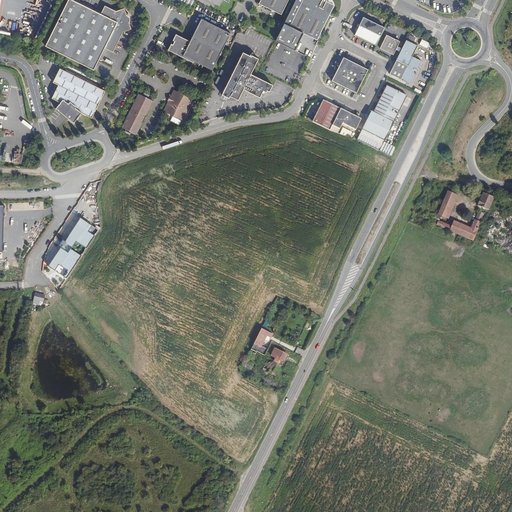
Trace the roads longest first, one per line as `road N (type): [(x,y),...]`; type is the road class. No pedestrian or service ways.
road 1 (track): [(248,480),(158,418),(121,411),(4,511)]
road 2 (secondary): [(449,55),(325,325)]
road 3 (secondary): [(325,325),(367,261),(463,63)]
road 4 (unclassified): [(110,156),(277,117),(294,108),(309,82)]
road 5 (secondary): [(325,325),(233,511)]
road 6 (unclassified): [(309,82),(363,109),(384,65),(331,40)]
road 7 (tertiary): [(511,188),(477,179),(470,153),(506,105),(503,68)]
road 8 (residential): [(106,122),(161,11)]
